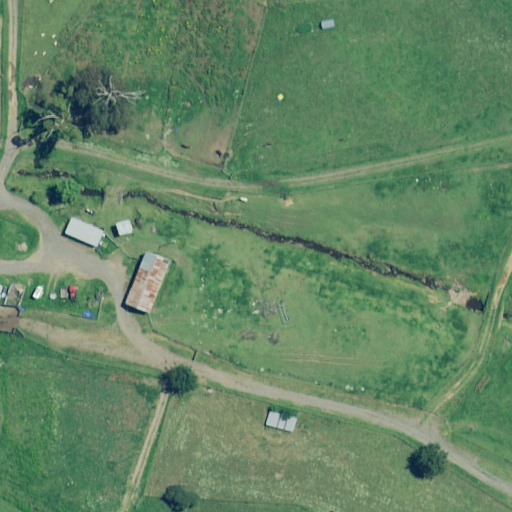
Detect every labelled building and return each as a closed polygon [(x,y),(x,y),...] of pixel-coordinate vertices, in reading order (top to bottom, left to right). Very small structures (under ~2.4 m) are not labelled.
[(133,233),(130,221),(118,224),(120,236),(133,233)] [(102,237),(76,223),(69,235),(95,250),(102,237)] [(149,252),(134,288),(133,290),(132,290),(130,290),(129,290),(128,290),(126,291),(125,292),(124,293),(124,294),(123,296),(123,297),(123,298),(123,300),(124,301),(124,302),(125,303),(126,304),(149,314),(171,262),(149,252)] [(27,289),(15,285),(6,306),(20,307),(27,289)] [(104,293),(83,285),(72,315),(93,323),(104,293)]
